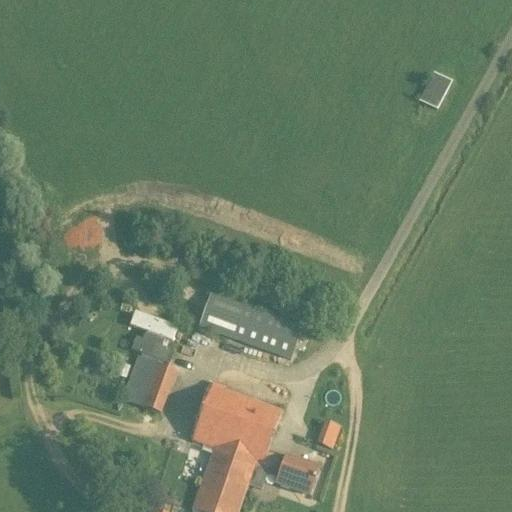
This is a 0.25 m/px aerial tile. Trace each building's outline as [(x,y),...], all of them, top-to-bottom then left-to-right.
[(437,113),(451,85),(433,76),(418,103),(437,113)] [(198,330),(291,363),(302,330),(210,297),(198,330)] [(140,341),(134,339),(130,353),(167,366),(172,353),(162,349),(165,341),(168,342),(173,328),(133,314),(128,328),(143,332),(140,341)] [(239,511),(248,489),(260,493),(267,478),(277,481),(283,462),(266,456),(281,415),(210,390),(190,442),(214,451),(193,511),(239,511)] [(160,417),(164,406),(144,399),(141,410),(160,417)] [(335,451),(342,428),(323,422),(317,446),(335,451)] [(284,459),(283,462),(277,481),(275,487),(310,498),(319,471),(284,459)]
